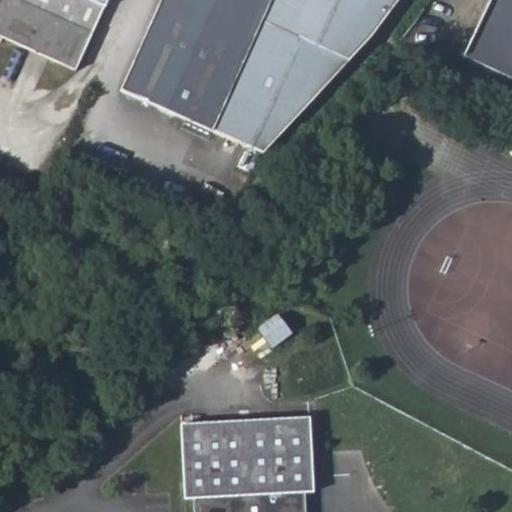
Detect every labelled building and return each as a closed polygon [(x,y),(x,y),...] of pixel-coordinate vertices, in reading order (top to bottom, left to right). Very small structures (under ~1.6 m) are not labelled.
[(4,0),(0,11),(0,35),(84,74),(117,0),(4,0)] [(408,0),(168,0),(127,96),(267,159),(311,117),(353,67),(385,34),(408,0)] [(511,0),(496,0),(469,61),(511,81),(511,0)] [(303,511),(302,494),(313,492),(309,416),(307,370),(279,371),(282,418),(263,419),(228,421),(179,424),(184,500),(193,501),(194,511),(303,511)] [(227,407),(228,421),(263,419),(262,404),(227,407)]
